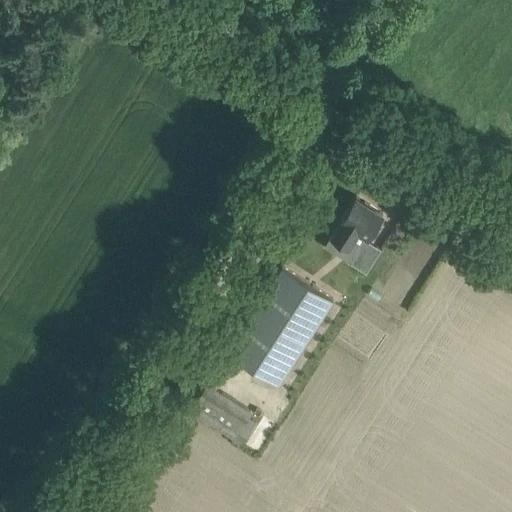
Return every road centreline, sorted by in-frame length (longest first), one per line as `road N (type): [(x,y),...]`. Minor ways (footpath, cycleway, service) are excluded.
road 1 (unclassified): [(70,511),(151,390),(318,96)]
road 2 (unclassified): [(511,219),(318,96)]
road 3 (unclassified): [(318,96),(179,0)]
road 4 (unclassified): [(318,96),(395,0)]
